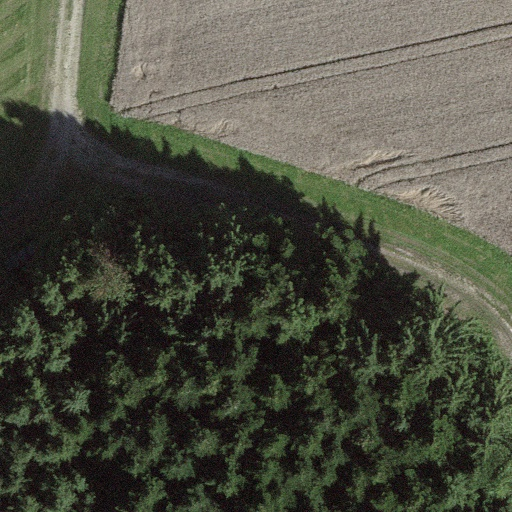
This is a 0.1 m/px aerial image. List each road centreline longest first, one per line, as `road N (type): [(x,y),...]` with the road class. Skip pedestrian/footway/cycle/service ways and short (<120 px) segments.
road 1 (track): [(56,131),(336,236),(462,308),(493,330),(511,358)]
road 2 (track): [(76,0),(40,185),(0,224)]
